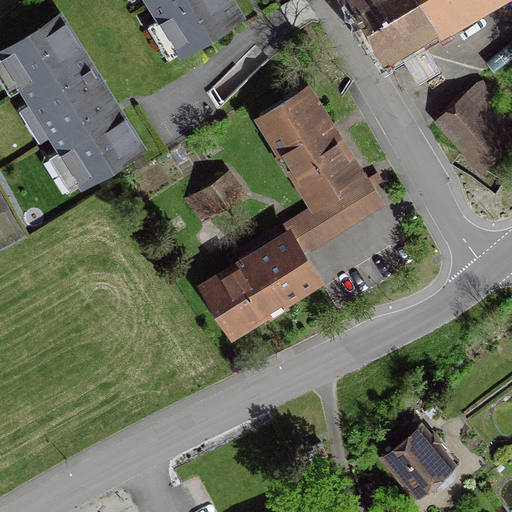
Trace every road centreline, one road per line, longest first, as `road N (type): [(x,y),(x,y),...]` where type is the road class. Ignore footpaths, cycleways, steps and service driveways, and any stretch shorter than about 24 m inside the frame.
road 1 (unclassified): [(38,511),(445,303),(489,266)]
road 2 (residential): [(323,0),(489,266)]
